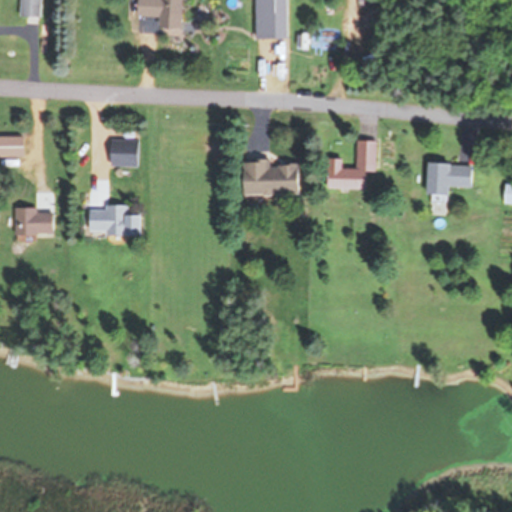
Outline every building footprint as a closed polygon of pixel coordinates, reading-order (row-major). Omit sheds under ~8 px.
[(44,17),(43,0),(21,0),(22,17),(44,17)] [(187,29),(188,0),(142,0),(140,30),(159,31),(159,27),(187,29)] [(293,39),(293,0),(258,0),(258,38),(293,39)] [(28,137),(0,136),(0,157),(28,158),(28,137)] [(113,167),(143,167),(143,137),(113,137),(113,167)] [(379,173),(379,141),(360,140),(360,168),(345,168),(345,159),(333,159),(333,189),(372,189),(372,173),(379,173)] [(249,162),(251,196),(306,194),(305,165),(275,167),(274,161),(249,162)] [(478,165),(433,163),(432,195),(456,195),(456,187),(477,188),(478,165)] [(93,235),(146,235),(146,215),(130,215),(130,207),(92,207),(93,235)] [(17,209),(17,235),(58,235),(58,209),(17,209)]
